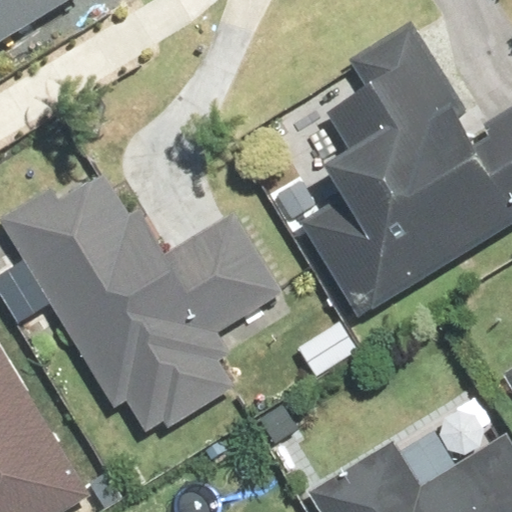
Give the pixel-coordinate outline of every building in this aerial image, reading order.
[(0,0),(0,36),(63,0),(0,0)] [(366,313),(511,227),(511,111),(461,142),(448,119),(460,112),(411,28),(344,67),(385,137),(314,179),(350,239),(328,250),(366,313)] [(45,196),(0,222),(0,224),(109,401),(114,398),(137,436),(157,423),(163,432),(226,393),(211,369),(227,359),(216,340),(282,298),(234,222),(165,265),(138,220),(127,227),(97,179),(51,208),(45,196)] [(316,383),(357,354),(337,326),(295,355),(316,383)] [(0,511),(72,511),(103,492),(0,332),(0,511)] [(511,370),(497,379),(511,402),(511,370)] [(389,445),(305,497),(314,511),(511,511),(511,458),(500,439),(417,490),(389,445)]
